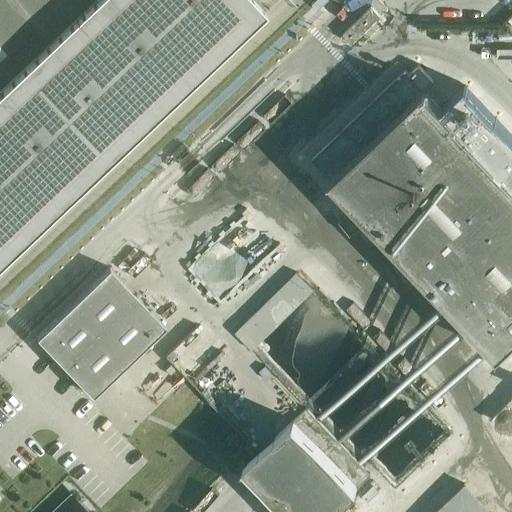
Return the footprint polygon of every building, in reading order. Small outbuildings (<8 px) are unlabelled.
[(0,0),(0,254),(265,3),(264,2),(262,0),(0,0)] [(351,43),(380,16),(371,6),(342,33),(351,43)] [(511,133),(464,83),(440,106),(424,89),(433,80),(418,64),(409,73),(405,69),(312,158),(498,353),(511,339),(511,133)] [(92,396),(165,326),(109,267),(36,337),(92,396)] [(296,272),(288,280),(287,281),(303,299),(306,297),(314,289),(296,272)] [(279,322),(303,299),(287,281),(262,305),(279,322)] [(262,305),(260,308),(235,332),(252,349),(276,325),(279,322),(262,305)] [(284,511),(331,511),(371,475),(306,407),(242,468),(284,511)] [(507,511),(483,483),(447,511),(507,511)]
